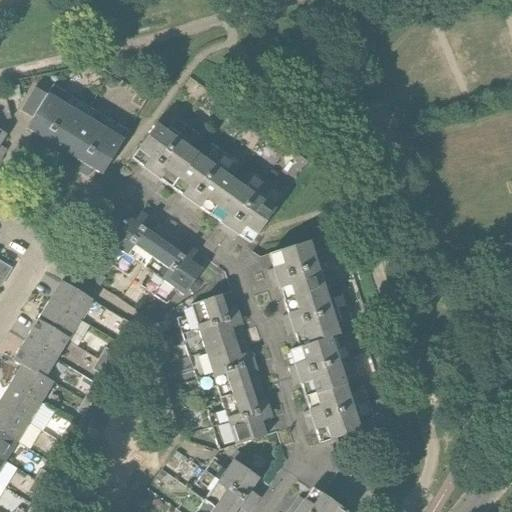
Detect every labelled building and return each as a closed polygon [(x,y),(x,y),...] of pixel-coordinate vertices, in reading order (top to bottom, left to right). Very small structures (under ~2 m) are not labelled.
[(30,144),(39,150),(70,98),(51,87),(45,97),(32,90),(19,113),(31,120),(25,131),(35,137),(30,144)] [(0,144),(5,136),(0,132),(0,122),(10,120),(4,96),(0,97),(0,159),(0,160),(4,154),(0,151),(0,144)] [(49,146),(63,154),(89,110),(70,98),(39,150),(45,153),(49,146)] [(72,169),(77,173),(108,121),(89,110),(63,154),(76,162),(72,169)] [(139,174),(147,180),(192,116),(186,113),(178,123),(172,119),(163,132),(154,126),(130,161),(142,170),(139,174)] [(159,181),(170,189),(195,154),(189,149),(197,137),(190,132),(198,121),(192,116),(147,180),(155,186),(159,181)] [(91,171),(101,177),(128,132),(108,121),(77,173),(86,178),(91,171)] [(178,202),(186,208),(224,155),(211,146),(202,159),(195,154),(170,189),(182,198),(178,202)] [(198,209),(210,218),(234,183),(228,179),(238,165),(224,155),(186,208),(195,214),(198,209)] [(261,229),(274,211),(284,197),(269,187),(277,176),(271,172),(263,183),(226,236),(234,242),(237,237),(249,245),(261,229)] [(217,230),(226,236),(263,183),(251,174),(241,188),(234,183),(210,218),(221,225),(217,230)] [(100,259),(112,268),(148,218),(140,213),(133,223),(121,214),(103,240),(114,248),(106,258),(103,256),(100,259)] [(133,262),(143,269),(161,243),(150,235),(157,225),(148,218),(112,268),(126,277),(128,274),(126,273),(133,262)] [(139,287),(154,298),(189,248),(180,241),(173,251),(161,243),(143,269),(153,276),(145,286),(142,284),(139,287)] [(270,282),(331,262),(328,249),(312,254),(309,243),(268,256),(273,270),(267,272),(270,282)] [(173,290),(183,297),(201,271),(189,263),(196,253),(189,248),(154,298),(166,306),(168,303),(164,301),(173,290)] [(283,303),(324,290),(320,278),(335,273),(331,262),(270,282),(273,291),(279,289),(283,303)] [(48,303),(79,322),(91,302),(60,283),(48,303)] [(285,329),(346,308),(343,297),(327,302),(324,290),(283,303),(287,316),(282,318),(285,329)] [(181,337),(239,319),(235,307),(223,311),(219,296),(189,306),(193,320),(181,324),(180,319),(176,320),(181,337)] [(67,341),(79,322),(48,303),(36,322),(67,341)] [(298,349),(329,339),(338,337),(334,324),(350,319),(346,308),(285,329),(288,337),(293,335),(298,349)] [(204,353),(234,343),(229,330),(241,326),(239,319),(181,337),(186,351),(189,350),(188,346),(201,342),(204,353)] [(116,331),(123,335),(130,325),(122,320),(116,331)] [(24,342),(55,361),(67,341),(36,322),(24,342)] [(291,379),(353,358),(349,347),(333,352),(329,339),(298,349),(289,352),(293,366),(288,368),(291,379)] [(33,371),(44,379),(55,361),(24,342),(12,362),(20,367),(31,374),(33,371)] [(195,380),(252,362),(249,353),(238,356),(234,343),(204,353),(208,365),(196,369),(194,365),(191,366),(195,380)] [(98,360),(106,365),(112,354),(104,349),(98,360)] [(304,400),(345,387),(341,374),(356,369),(353,358),(291,379),(294,387),(299,386),(304,400)] [(92,371),(99,375),(106,365),(98,360),(92,371)] [(219,400),(249,390),(244,375),(256,372),(252,362),(195,380),(201,397),(204,396),(203,391),(215,387),(219,400)] [(8,387),(39,405),(52,384),(44,379),(33,371),(31,374),(20,367),(8,387)] [(0,408),(27,425),(39,405),(8,387),(0,399),(0,408)] [(302,414),(306,425),(368,404),(364,392),(348,397),(345,387),(304,400),(308,412),(302,414)] [(211,430),(269,412),(265,400),(253,404),(249,390),(219,400),(223,412),(211,416),(210,412),(206,413),(211,430)] [(83,402),(90,407),(96,396),(89,392),(83,402)] [(76,413),(84,418),(90,407),(83,402),(76,413)] [(359,433),(359,432),(355,420),(371,415),(368,404),(306,425),(309,433),(314,432),(319,446),(359,433)] [(0,434),(15,444),(27,425),(0,408),(0,434)] [(234,447),(264,437),(259,423),(271,419),(269,412),(211,430),(216,444),(219,443),(218,439),(231,435),(234,447)] [(58,443),(66,447),(72,437),(65,432),(58,443)] [(0,461),(4,464),(15,444),(0,434),(0,461)] [(52,453),(59,458),(66,447),(58,443),(52,453)] [(205,471),(254,506),(259,499),(250,492),(258,480),(233,462),(225,473),(214,465),(216,461),(213,459),(205,471)] [(27,477),(34,482),(42,486),(48,476),(33,466),(27,477)] [(242,511),(250,511),(254,506),(205,471),(194,486),(198,488),(200,485),(210,492),(203,502),(218,511),(235,511),(238,509),(242,511)] [(28,492),(35,497),(42,486),(34,482),(28,492)] [(292,507),(299,511),(343,511),(321,495),(312,489),(304,501),(299,498),(292,507)] [(175,511),(218,511),(203,502),(196,511),(186,504),(188,501),(185,499),(175,511)]
